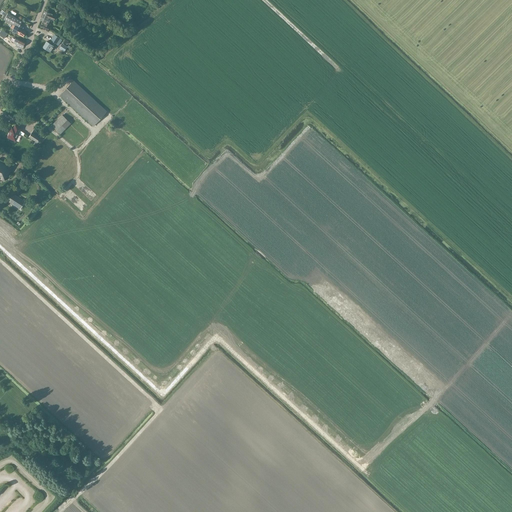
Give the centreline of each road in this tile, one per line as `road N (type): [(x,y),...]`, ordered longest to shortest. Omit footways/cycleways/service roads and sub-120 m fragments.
road 1 (track): [(441,391),(358,467),(212,337),(261,251)]
road 2 (track): [(60,511),(159,408),(0,262)]
road 3 (track): [(212,337),(164,390),(152,385),(0,242)]
